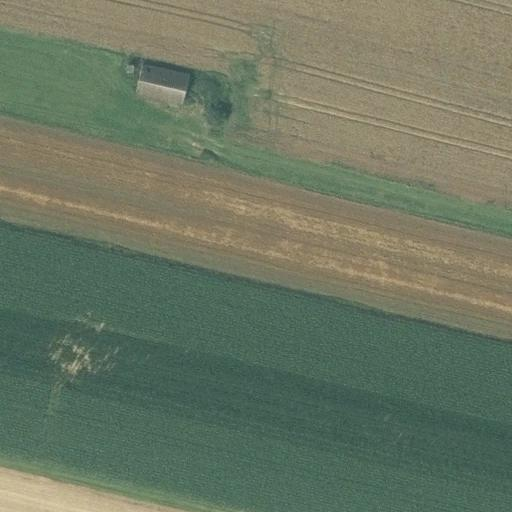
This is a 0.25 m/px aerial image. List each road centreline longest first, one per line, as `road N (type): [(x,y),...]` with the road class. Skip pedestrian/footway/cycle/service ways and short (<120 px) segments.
road 1 (track): [(511,226),(256,166),(175,132)]
road 2 (track): [(0,460),(213,511)]
